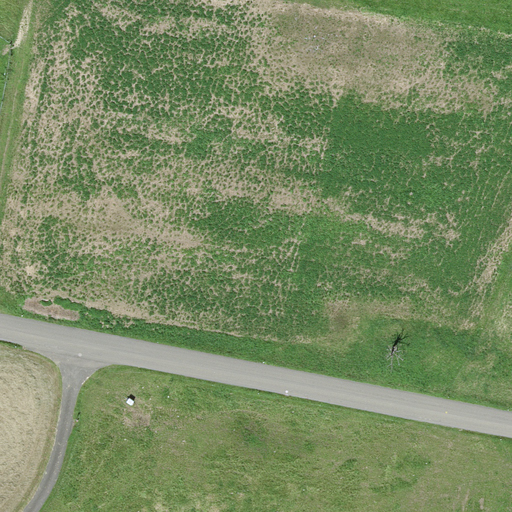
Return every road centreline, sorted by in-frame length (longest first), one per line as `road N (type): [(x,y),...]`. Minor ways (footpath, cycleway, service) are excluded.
road 1 (tertiary): [(0,330),(511,427)]
road 2 (track): [(80,347),(61,445),(33,511)]
road 3 (track): [(30,0),(0,167)]
